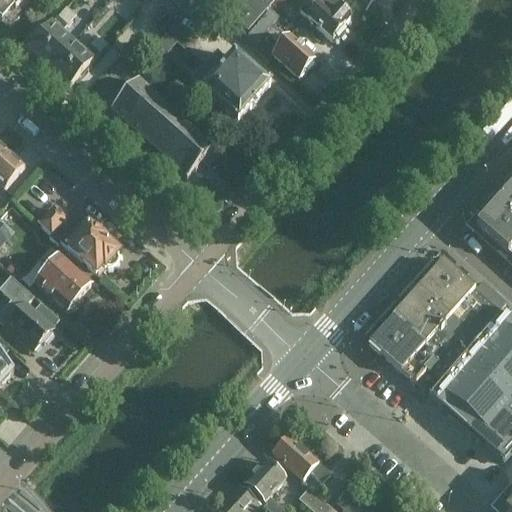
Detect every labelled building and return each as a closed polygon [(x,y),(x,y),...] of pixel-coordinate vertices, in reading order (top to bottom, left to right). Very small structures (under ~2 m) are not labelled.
[(0,0),(0,25),(1,26),(4,23),(11,29),(19,19),(15,16),(29,0),(0,0)] [(167,0),(179,10),(187,0),(209,0),(249,35),(278,0),(167,0)] [(308,0),(310,1),(299,14),(307,21),(332,45),(347,28),(346,27),(350,22),(337,11),(343,5),(337,0),(331,0),(328,3),(325,0),(308,0)] [(349,0),(365,14),(378,0),(377,0),(349,0)] [(27,53),(48,72),(71,46),(60,36),(75,20),(66,11),(27,53)] [(158,45),(176,57),(192,32),(175,20),(158,45)] [(298,82),(317,62),(290,38),(271,58),(298,82)] [(82,57),(71,46),(48,72),(68,90),(107,47),(98,39),(82,57)] [(237,125),(269,89),(233,57),(227,64),(216,55),(191,83),(201,92),(237,125)] [(213,151),(152,96),(137,83),(110,113),(125,127),(186,181),(213,151)] [(0,164),(9,155),(0,147),(0,164)] [(25,169),(9,155),(0,164),(0,188),(4,192),(25,169)] [(511,188),(475,230),(511,263),(511,188)] [(54,211),(49,216),(38,229),(46,236),(49,239),(58,247),(59,245),(78,262),(93,276),(95,277),(101,270),(104,272),(111,272),(112,272),(115,270),(116,268),(118,264),(118,256),(103,242),(104,240),(89,227),(87,229),(79,222),(69,234),(61,227),(66,222),(54,211)] [(0,229),(0,250),(10,239),(0,229)] [(66,314),(90,287),(86,283),(93,276),(78,262),(71,270),(50,251),(38,265),(47,273),(35,286),(66,314)] [(500,318),(453,276),(436,261),(396,305),(422,327),(425,323),(464,358),(500,318)] [(463,275),(475,289),(485,281),(474,267),(463,275)] [(422,327),(396,305),(387,316),(450,373),(464,358),(425,323),(422,327)] [(0,318),(0,327),(5,331),(3,333),(10,340),(12,338),(32,356),(52,333),(25,308),(15,319),(6,312),(0,318)] [(511,321),(504,315),(501,319),(429,400),(502,466),(511,454),(511,321)] [(450,373),(387,316),(364,341),(370,347),(427,399),(450,373)] [(0,363),(0,353),(4,350),(0,346),(0,390),(12,375),(0,363)] [(321,486),(329,476),(287,438),(271,456),(302,485),(310,476),(321,486)] [(243,487),(264,506),(266,508),(263,511),(262,511),(281,511),(271,502),(269,501),(285,482),(265,463),(243,487)] [(257,511),(260,509),(239,491),(220,511),(257,511)] [(299,503),(308,511),(330,511),(308,492),(299,503)] [(342,511),(369,511),(347,492),(335,506),(342,511)]
